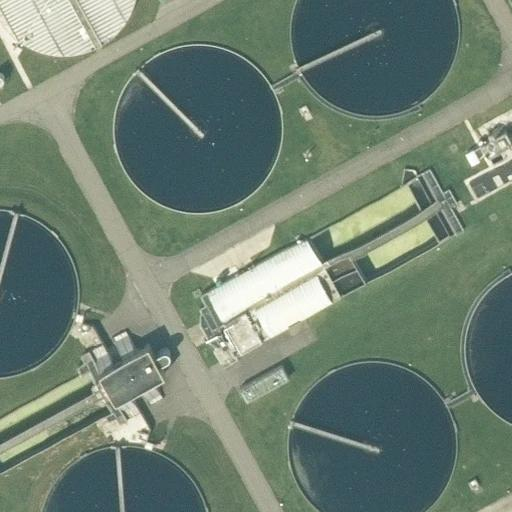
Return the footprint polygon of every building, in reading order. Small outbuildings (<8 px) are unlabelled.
[(0,0),(19,34),(23,17),(51,12),(52,3),(65,6),(64,11),(79,15),(83,21),(90,23),(103,16),(125,12),(128,0),(0,0)] [(492,132),(488,134),(491,139),(480,144),(486,156),(511,143),(505,131),(495,137),(492,132)] [(511,160),(469,184),(478,199),(511,180),(511,160)] [(308,237),(202,295),(207,304),(201,308),(203,312),(201,313),(201,325),(210,340),(224,349),(230,345),(235,354),(340,296),(308,237)] [(95,380),(92,382),(102,401),(107,398),(114,411),(105,415),(109,421),(116,418),(121,426),(129,421),(128,419),(140,412),(150,430),(145,448),(152,450),(154,443),(148,441),(151,429),(130,392),(139,387),(150,407),(164,399),(154,381),(166,373),(160,363),(167,359),(169,358),(170,357),(170,356),(171,355),(171,354),(171,353),(171,352),(170,351),(170,350),(169,349),(168,349),(166,349),(165,349),(163,349),(155,354),(149,343),(137,350),(126,331),(109,341),(119,360),(113,363),(103,344),(81,354),(85,361),(77,365),(82,373),(89,369),(95,380)] [(289,379),(282,366),(240,388),(247,402),(289,379)]
